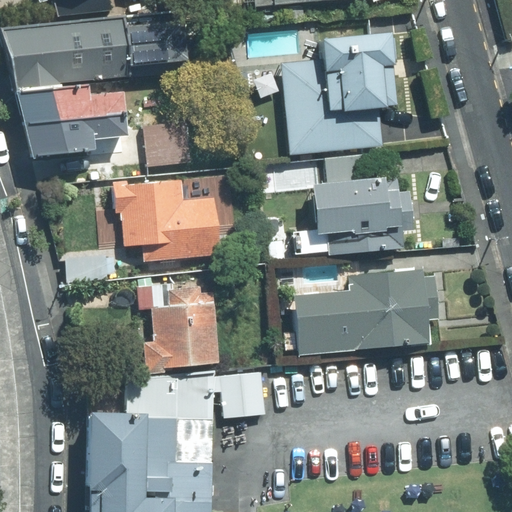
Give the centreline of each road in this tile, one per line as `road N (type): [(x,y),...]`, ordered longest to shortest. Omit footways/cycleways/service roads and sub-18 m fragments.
road 1 (residential): [(511,221),(452,0)]
road 2 (tertiary): [(20,511),(0,289)]
